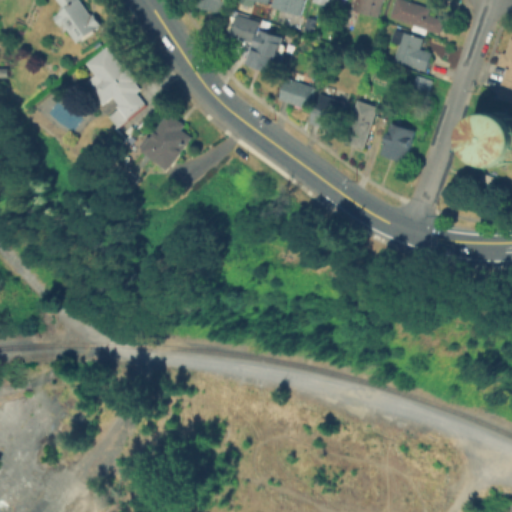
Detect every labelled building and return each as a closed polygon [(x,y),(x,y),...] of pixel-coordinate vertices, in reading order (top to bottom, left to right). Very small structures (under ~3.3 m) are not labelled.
[(66,12),(57,0),(84,0),(103,26),(78,44),(59,17),(66,12)] [(230,0),(225,16),(199,6),(201,0),(230,0)] [(278,0),(310,0),(309,4),(306,4),(303,13),(277,4),(278,0)] [(385,0),(380,17),(355,7),(357,0),(385,0)] [(392,16),(396,0),(409,0),(432,8),(430,13),(445,18),(441,32),(429,28),(427,33),(413,28),(415,24),(392,16)] [(261,23),(254,42),(232,34),(239,15),(261,23)] [(396,59),(401,45),(391,41),(395,29),(424,38),(421,47),(434,51),(427,70),(396,59)] [(287,39),(284,45),(288,46),(281,65),(277,63),(275,71),(249,62),(257,42),(257,41),(260,42),(264,31),(287,39)] [(509,67),(500,64),(506,49),(508,50),(511,37),(511,98),(499,94),(509,67)] [(121,107),(114,99),(106,106),(87,83),(97,75),(89,65),(109,47),(145,88),(139,93),(149,104),(122,127),(112,115),(121,107)] [(435,79),(428,95),(414,89),(418,72),(435,79)] [(301,80),(318,86),(310,110),(293,103),(294,101),(284,98),(292,76),(301,80)] [(324,93),(348,101),(341,124),(338,123),(335,131),(314,123),(324,93)] [(378,105),(364,147),(343,140),(357,98),(378,105)] [(497,165),(487,162),(479,155),(475,146),(474,136),(476,126),(482,118),(491,112),(501,110),(511,112),(511,162),(507,165),(497,165)] [(160,125),(162,126),(170,115),(197,134),(172,170),(143,150),(160,125)] [(385,153),(393,129),(395,130),(397,121),(417,128),(407,160),(385,153)] [(140,127),(129,139),(124,134),(135,122),(140,127)]
